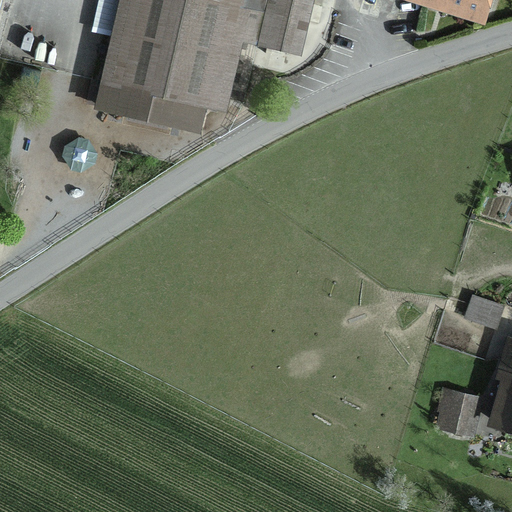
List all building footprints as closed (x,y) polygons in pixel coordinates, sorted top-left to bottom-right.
[(313,0),(127,0),(102,108),(199,131),(204,108),(228,114),(246,38),(301,51),(313,0)] [(493,0),(406,0),(486,25),(493,0)] [(460,347),(483,355),(498,311),(475,303),(460,347)] [(511,347),(511,348),(494,426),(511,430),(511,347)] [(480,401),(457,394),(446,428),(469,436),(480,401)]
